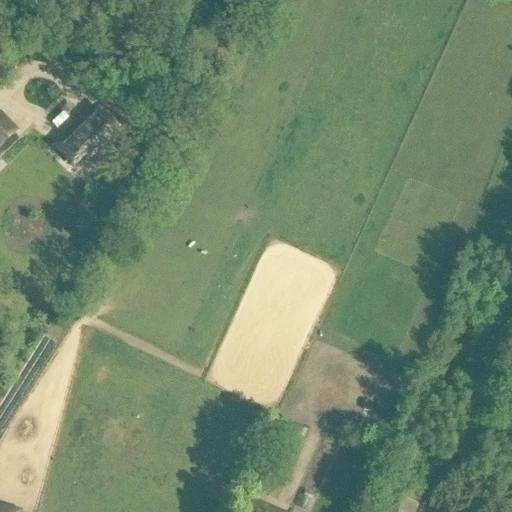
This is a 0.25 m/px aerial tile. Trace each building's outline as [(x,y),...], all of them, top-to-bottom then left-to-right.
[(56,146),(54,148),(56,150),(71,165),(72,166),(84,154),(87,157),(116,129),(95,108),(65,137),(56,146)] [(0,145),(12,134),(0,122),(0,145)] [(49,166),(20,193),(38,211),(66,184),(49,166)] [(276,459),(290,467),(303,441),(289,434),(276,459)] [(414,511),(417,506),(415,505),(421,488),(394,478),(381,511),(414,511)] [(276,511),(252,502),(247,511),(276,511)]
